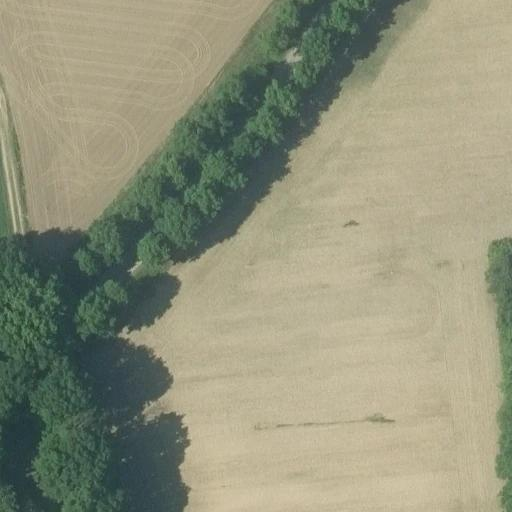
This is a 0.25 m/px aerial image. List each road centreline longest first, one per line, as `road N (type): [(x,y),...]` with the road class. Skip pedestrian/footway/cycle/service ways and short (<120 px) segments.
road 1 (unclassified): [(0,391),(98,294),(339,0)]
road 2 (track): [(113,511),(45,346)]
road 3 (track): [(0,119),(18,245),(33,287)]
